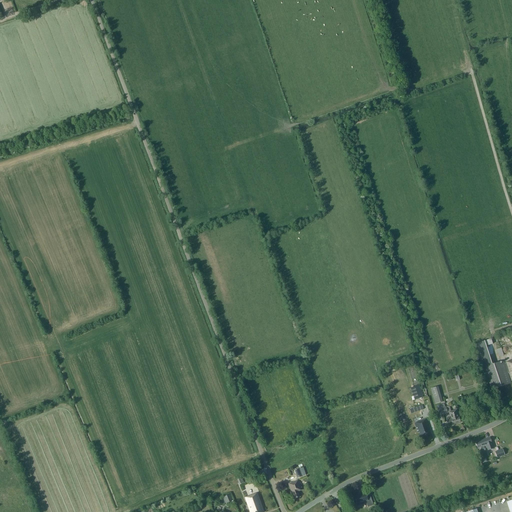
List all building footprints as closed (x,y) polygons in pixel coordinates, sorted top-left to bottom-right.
[(511,381),(511,360),(505,363),(500,364),(499,362),(483,368),(491,390),(510,384),(507,374),(508,374),(511,382),(511,381)] [(413,396),(414,396),(415,400),(423,397),(419,385),(411,388),(413,396)] [(430,389),(435,404),(442,402),(438,387),(430,389)] [(409,409),(411,413),(423,409),(422,405),(409,409)] [(443,405),(436,408),(439,416),(440,415),(447,413),(445,407),(444,407),(443,405)] [(458,417),(456,410),(449,412),(451,419),(450,419),(452,425),(460,423),(458,417)] [(417,433),(419,433),(421,438),(429,435),(427,428),(428,428),(425,419),(414,423),(417,433)] [(477,448),(485,445),(487,451),(493,448),(489,438),(487,439),(486,439),(475,443),(477,448)] [(495,452),(497,458),(505,455),(502,449),(495,452)] [(294,470),(297,478),(302,476),(306,475),(303,467),(299,469),(294,470)] [(292,493),(294,499),(300,497),(298,491),(301,490),(298,481),(288,484),(292,494),(292,493)] [(245,498),(247,505),(249,511),(264,511),(257,493),(245,498)] [(223,497),(226,504),(233,501),(230,494),(223,497)] [(361,503),(365,501),(368,507),(373,505),(370,496),(367,497),(365,494),(354,498),(356,503),(353,504),(354,507),(356,508),(362,506),(361,503)]
